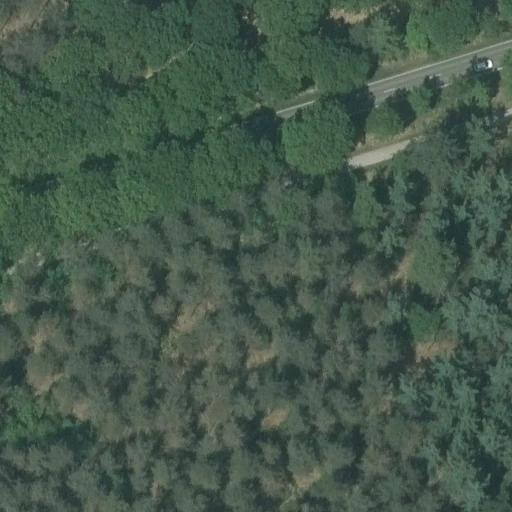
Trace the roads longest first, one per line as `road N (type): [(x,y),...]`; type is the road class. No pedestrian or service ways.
road 1 (secondary): [(511,53),(0,210)]
road 2 (track): [(104,113),(112,105),(70,0)]
